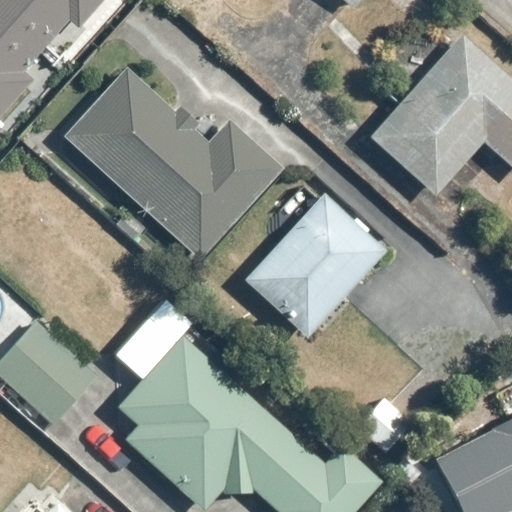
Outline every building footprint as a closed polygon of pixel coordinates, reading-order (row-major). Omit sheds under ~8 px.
[(0,0),(0,126),(107,0),(0,0)] [(340,0),(350,9),(358,0),(340,0)] [(511,87),(458,38),(370,142),(433,201),(479,150),(511,177),(511,87)] [(125,72),(62,140),(197,265),(281,174),(225,127),(206,147),(125,72)] [(385,254),(320,198),(240,284),(304,344),(385,254)] [(29,318),(0,349),(0,378),(49,425),(93,378),(29,318)] [(321,467),(178,341),(114,411),(134,428),(122,443),(197,511),(205,511),(216,500),(252,497),(270,511),(359,511),(381,488),(339,450),(321,467)] [(388,394),(356,428),(385,455),(416,422),(388,394)] [(60,511),(50,503),(43,511),(60,511)]
